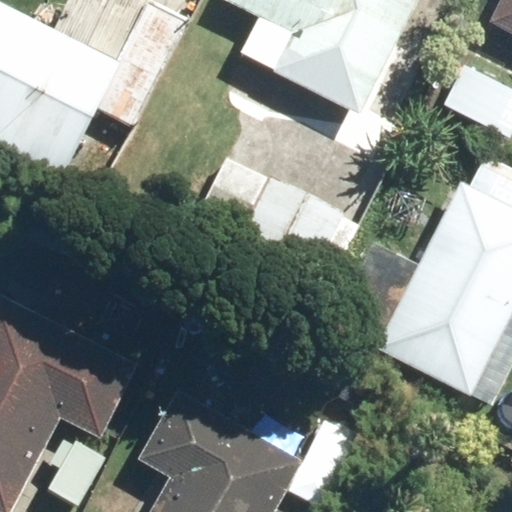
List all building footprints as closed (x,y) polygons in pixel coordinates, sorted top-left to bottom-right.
[(230,0),(303,33),(284,73),(367,114),(424,0),(230,0)] [(0,11),(0,128),(72,167),(121,76),(0,11)] [(511,82),(471,61),(448,107),(511,139),(511,82)] [(470,135),(428,109),(408,142),(451,168),(470,135)] [(380,165),(276,110),(251,156),(356,211),(380,165)] [(354,216),(282,178),(228,279),(300,317),(354,216)] [(401,352),(485,388),(511,324),(511,216),(467,197),(401,352)] [(5,294),(0,302),(0,511),(32,511),(119,357),(5,294)] [(138,511),(281,511),(310,463),(203,402),(138,511)]
